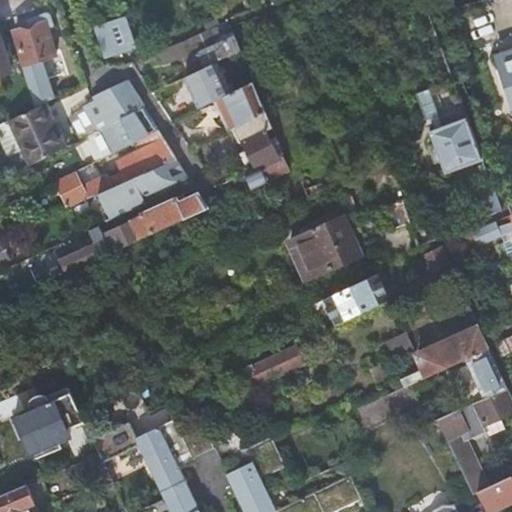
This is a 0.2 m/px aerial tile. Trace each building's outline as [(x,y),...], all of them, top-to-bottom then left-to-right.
[(139,56),(130,24),(96,34),(105,65),(139,56)] [(56,57),(46,25),(15,34),(25,66),(56,57)] [(204,34),(184,43),(188,54),(191,62),(200,60),(205,70),(217,65),(241,53),(234,35),(226,39),(228,42),(216,48),(213,41),(223,38),(218,28),(204,34)] [(1,37),(0,36),(0,76),(11,73),(1,37)] [(226,37),(223,38),(213,41),(216,48),(228,42),(226,39),(226,37)] [(381,50),(377,37),(363,41),(367,54),(381,50)] [(184,43),(173,47),(166,51),(171,62),(188,54),(184,43)] [(511,52),(497,57),(502,70),(511,98),(511,102),(511,52)] [(217,65),(205,70),(184,80),(192,95),(195,100),(200,110),(215,102),(218,100),(231,94),(217,65)] [(511,98),(502,70),(499,71),(508,99),(511,98)] [(266,114),(253,83),(231,94),(218,100),(232,132),(234,131),(263,115),(266,114)] [(128,85),(97,98),(98,100),(93,103),(87,105),(100,132),(110,127),(144,109),(128,85)] [(432,97),(429,91),(416,96),(425,119),(423,123),(431,120),(435,131),(443,128),(437,111),(432,97)] [(232,132),(218,100),(215,102),(229,133),(232,132)] [(54,123),(46,105),(36,110),(10,122),(31,167),(66,148),(54,123)] [(87,105),(54,123),(66,148),(90,136),(100,132),(87,105)] [(186,105),(166,115),(171,123),(190,114),(186,105)] [(159,132),(144,109),(110,127),(115,136),(126,131),(134,145),(159,132)] [(270,129),(263,115),(234,131),(241,144),(245,143),(250,154),(242,158),(246,167),(255,163),(258,170),(248,175),(254,189),(289,172),(281,153),(280,154),(276,155),(264,131),(270,129)] [(484,161),(468,119),(443,128),(435,131),(430,133),(437,150),(440,158),(446,174),(484,161)] [(115,136),(110,127),(100,132),(90,136),(101,160),(130,146),(134,145),(126,131),(115,136)] [(275,138),(270,129),(264,131),(276,155),(280,154),(273,140),(275,138)] [(177,160),(159,132),(134,145),(130,146),(135,154),(115,167),(120,177),(123,184),(177,160)] [(440,158),(437,150),(431,152),(433,160),(440,158)] [(189,179),(177,160),(123,184),(113,189),(115,195),(131,189),(137,201),(189,179)] [(489,177),(484,163),(479,165),(484,178),(489,177)] [(57,183),(69,209),(108,191),(102,178),(80,188),(74,174),(57,183)] [(113,189),(123,184),(120,177),(105,183),(109,191),(113,189)] [(300,205),(310,200),(306,192),(303,185),(293,188),(300,205)] [(310,200),(311,202),(326,196),(321,185),(306,192),(310,200)] [(112,254),(209,210),(200,196),(185,201),(183,197),(144,215),(149,226),(138,231),(134,222),(112,232),(104,236),(103,236),(112,254)] [(480,203),(486,219),(503,211),(497,197),(480,203)] [(388,205),(398,233),(412,228),(402,199),(388,205)] [(511,221),(497,227),(494,221),(473,232),(462,236),(469,251),(501,236),(500,234),(501,233),(504,243),(501,244),(504,255),(509,254),(511,252),(511,215),(511,216),(511,218),(511,221)] [(362,256),(345,217),(284,244),(302,283),(362,256)] [(395,258),(419,249),(412,228),(398,233),(388,236),(395,258)] [(58,253),(61,259),(67,274),(108,255),(99,234),(58,253)] [(0,264),(9,261),(1,243),(0,243),(0,264)] [(452,265),(444,247),(425,255),(434,274),(452,265)] [(67,274),(61,259),(54,262),(61,276),(67,274)] [(477,267),(462,274),(466,282),(480,276),(477,267)] [(338,326),(391,301),(379,275),(325,300),(338,326)] [(404,381),(406,387),(411,385),(428,378),(471,359),(490,350),(481,327),(419,356),(424,371),(404,381)] [(511,353),(511,338),(497,345),(503,357),(511,353)] [(288,366),(302,360),(297,348),(255,368),(261,381),(262,385),(291,372),(288,366)] [(498,368),(490,350),(471,359),(488,398),(509,389),(498,368)] [(304,365),(302,360),(288,366),(291,372),(304,365)] [(386,378),(381,366),(372,370),(376,382),(386,378)] [(261,381),(255,368),(240,374),(246,388),(261,381)] [(411,385),(418,402),(435,394),(428,378),(411,385)] [(406,387),(359,408),(368,426),(419,403),(418,402),(411,385),(406,387)] [(511,396),(509,389),(488,398),(438,420),(473,496),(480,493),(487,489),(464,439),(462,435),(469,432),(470,436),(473,436),(484,431),(486,429),(485,425),(511,412),(511,396)] [(85,424),(69,390),(48,399),(46,398),(44,397),(43,397),(40,397),(37,398),(35,399),(34,401),(33,403),(31,406),(32,409),(33,412),(17,419),(32,454),(48,447),(51,454),(61,449),(58,443),(67,439),(64,431),(85,424)] [(204,511),(182,463),(192,458),(188,451),(178,456),(162,421),(139,432),(134,422),(118,429),(114,431),(93,441),(100,456),(105,464),(145,445),(169,497),(137,511),(204,511)] [(216,446),(215,443),(204,421),(180,433),(189,451),(188,451),(192,458),(216,446)] [(223,461),(249,449),(241,431),(215,443),(216,446),(223,461)] [(246,511),(256,511),(253,504),(269,497),(261,479),(286,468),(272,438),(249,449),(223,461),(246,511)] [(90,460),(105,491),(115,487),(105,464),(100,456),(90,460)] [(338,511),(364,500),(357,484),(353,476),(277,511),(276,511),(269,497),(253,504),(256,511),(338,511)] [(511,477),(487,489),(480,493),(490,511),(494,511),(511,503),(511,477)] [(27,486),(0,497),(0,511),(31,511),(29,506),(35,505),(27,486)] [(115,511),(127,511),(115,487),(105,491),(115,511)] [(490,511),(480,493),(473,496),(467,499),(474,511),(490,511)]
